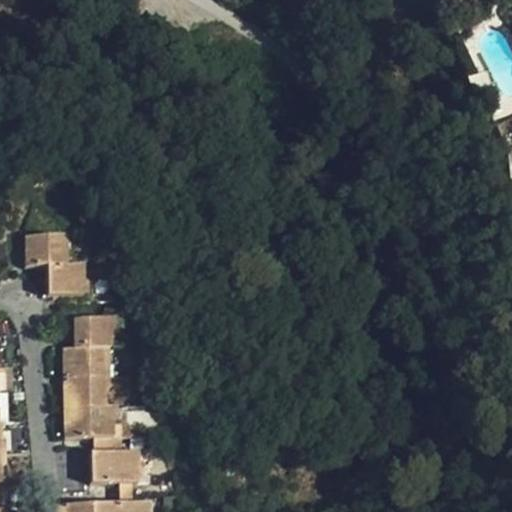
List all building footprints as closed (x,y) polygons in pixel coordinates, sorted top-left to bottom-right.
[(457,6),(455,0),(446,0),(449,9),(457,6)] [(457,15),(448,21),(453,29),(462,22),(457,15)] [(511,122),(493,129),(498,143),(511,138),(511,122)] [(58,241),(22,240),(22,268),(46,269),(46,297),(80,297),(80,269),(58,269),(58,241)] [(116,485),(130,485),(135,485),(135,454),(119,455),(118,426),(110,427),(109,409),(102,409),(101,371),(101,350),(107,350),(107,323),(71,323),(71,350),(61,351),(63,440),(93,441),(94,455),(88,455),(88,485),(116,485)] [(33,489),(16,337),(0,338),(0,426),(7,492),(33,489)] [(130,505),(130,485),(116,485),(116,505),(130,505)]
